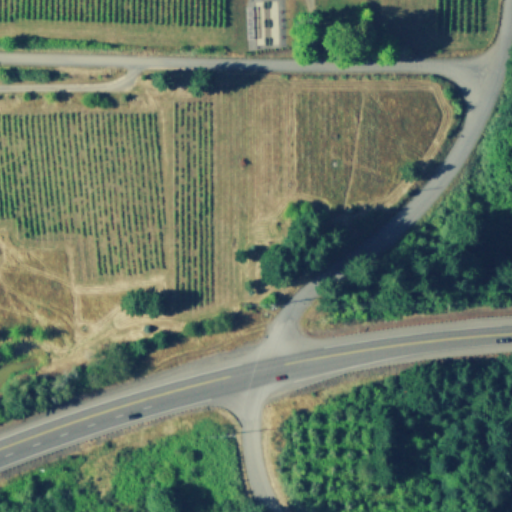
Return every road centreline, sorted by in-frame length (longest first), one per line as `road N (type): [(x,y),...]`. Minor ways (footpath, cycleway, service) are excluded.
road 1 (residential): [(485,102),(464,77),(439,67),(0,55)]
road 2 (residential): [(284,362),(295,309),(407,215),(455,160),(503,61),(511,15)]
road 3 (primary): [(511,332),(250,369)]
road 4 (primary): [(250,369),(0,447)]
road 5 (residential): [(272,511),(252,459),(250,369)]
